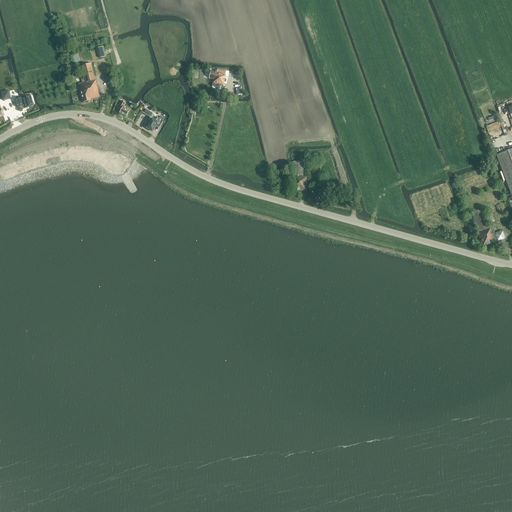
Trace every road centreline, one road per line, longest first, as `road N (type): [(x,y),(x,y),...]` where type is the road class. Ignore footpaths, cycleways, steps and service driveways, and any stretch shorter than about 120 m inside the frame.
road 1 (tertiary): [(0,139),(40,119),(100,117),(232,187),(511,266)]
road 2 (track): [(275,62),(334,145),(352,141),(376,209),(372,227)]
